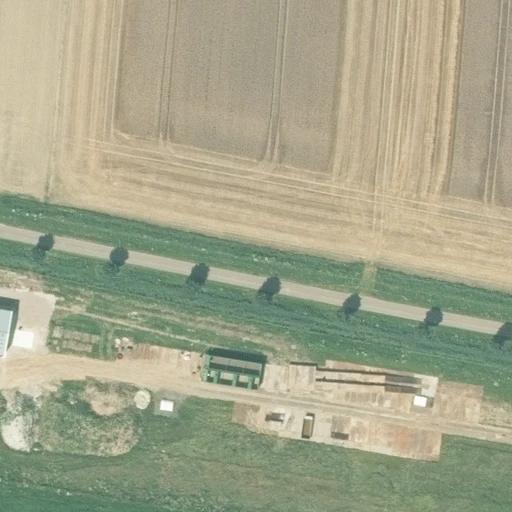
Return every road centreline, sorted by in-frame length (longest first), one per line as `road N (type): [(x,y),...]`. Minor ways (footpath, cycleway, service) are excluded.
road 1 (unclassified): [(511,332),(0,231)]
road 2 (track): [(511,437),(0,353)]
